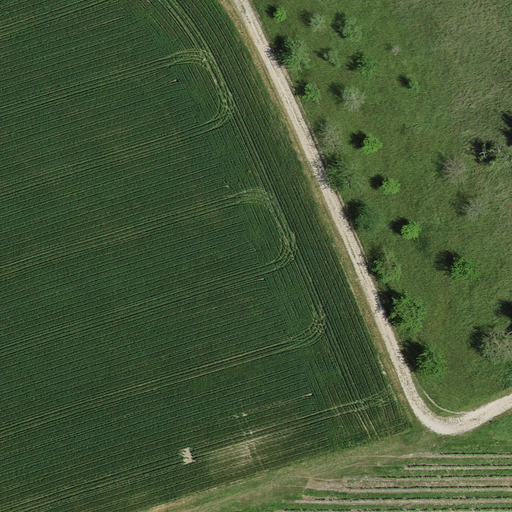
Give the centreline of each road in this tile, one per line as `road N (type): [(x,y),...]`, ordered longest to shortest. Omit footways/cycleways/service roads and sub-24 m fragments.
road 1 (track): [(511,401),(463,426),(442,425),(418,404),(308,135),(242,0)]
road 2 (track): [(427,416),(423,440),(409,452),(226,511)]
